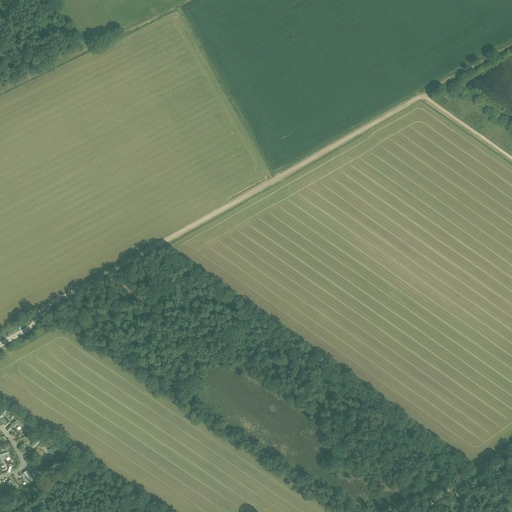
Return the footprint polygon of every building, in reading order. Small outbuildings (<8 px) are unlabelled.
[(26,425),(19,419),(16,423),(24,428),(26,425)] [(44,438),(40,434),(30,445),(34,448),(44,438)] [(58,458),(65,456),(66,459),(69,457),(66,450),(56,454),(58,458)] [(0,462),(8,461),(6,456),(9,455),(8,451),(0,453),(0,462)] [(33,479),(27,470),(23,472),(29,482),(33,479)] [(17,486),(10,479),(7,482),(14,489),(17,486)]
